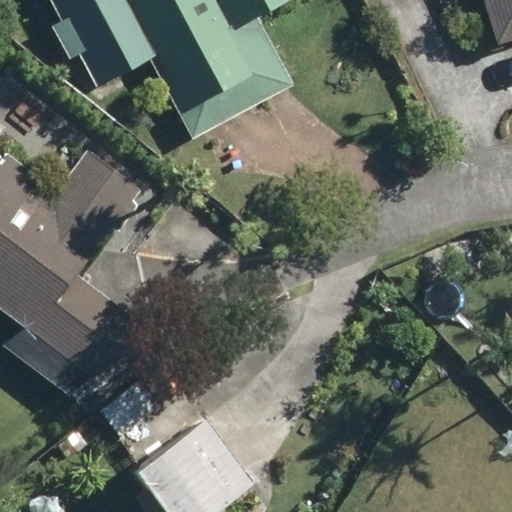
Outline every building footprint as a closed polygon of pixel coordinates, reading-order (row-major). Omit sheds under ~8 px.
[(292,0),(42,0),(94,92),(146,64),(190,143),(295,84),(258,19),(292,0)] [(511,0),(474,0),(489,46),(511,39),(511,0)] [(0,151),(0,316),(21,332),(0,343),(0,349),(64,397),(152,330),(77,275),(144,196),(80,150),(51,189),(0,151)] [(163,396),(130,367),(88,413),(120,443),(163,396)] [(215,511),(250,488),(201,419),(125,472),(152,511),(151,511),(215,511)]
